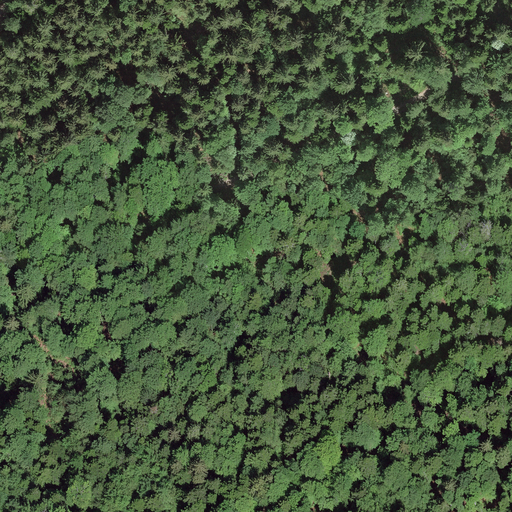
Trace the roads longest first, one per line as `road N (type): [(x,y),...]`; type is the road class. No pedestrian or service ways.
road 1 (track): [(511,48),(174,200),(0,296)]
road 2 (track): [(275,511),(384,444),(511,393)]
